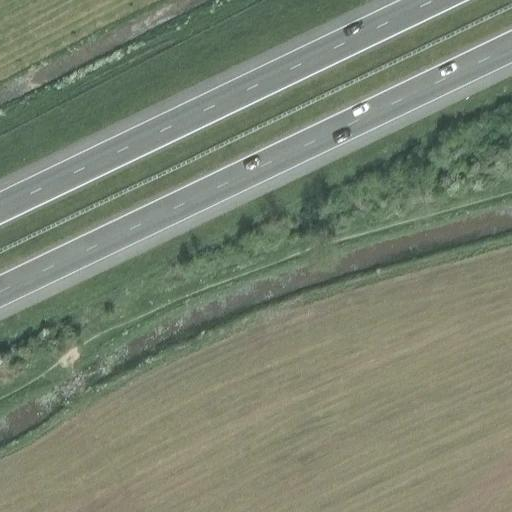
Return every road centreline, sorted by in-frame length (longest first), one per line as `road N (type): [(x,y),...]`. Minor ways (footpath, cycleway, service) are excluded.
road 1 (motorway): [(0,292),(511,46)]
road 2 (motorway): [(437,0),(0,209)]
